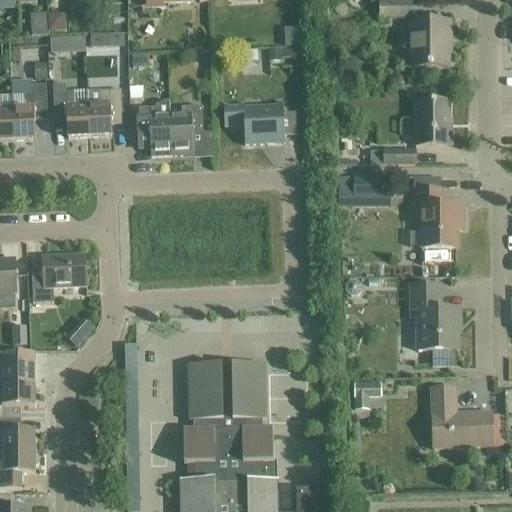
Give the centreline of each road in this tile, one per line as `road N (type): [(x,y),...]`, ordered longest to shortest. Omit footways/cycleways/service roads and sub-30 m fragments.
road 1 (residential): [(113,303),(296,295),(290,180),(109,185)]
road 2 (residential): [(65,511),(65,387),(112,331),(113,303)]
road 3 (residential): [(496,398),(499,190)]
road 4 (residential): [(499,190),(486,173),(487,0)]
